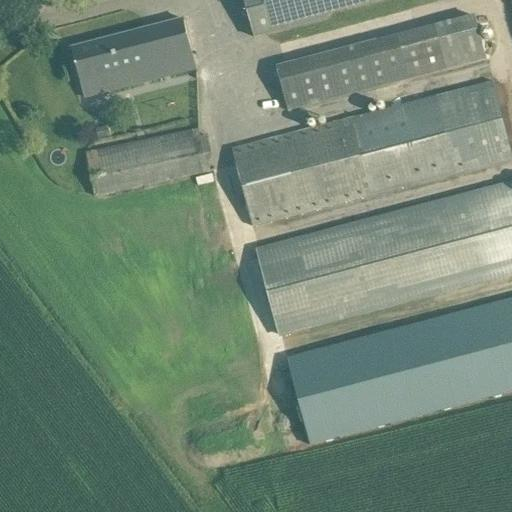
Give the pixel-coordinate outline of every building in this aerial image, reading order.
[(244,0),(254,39),(331,20),(330,17),(393,0),(244,0)] [(361,42),(276,64),(286,105),(289,110),(488,59),(476,14),(361,42)] [(72,48),(81,83),(108,76),(111,91),(197,69),(184,19),(72,48)] [(511,158),(511,155),(493,81),(232,148),(253,226),(511,158)] [(131,100),(136,127),(205,115),(200,88),(131,100)] [(215,168),(210,136),(201,139),(199,130),(87,154),(94,195),(215,168)] [(511,182),(257,250),(280,338),(511,276),(511,182)] [(511,392),(511,301),(286,361),(309,447),(511,392)]
